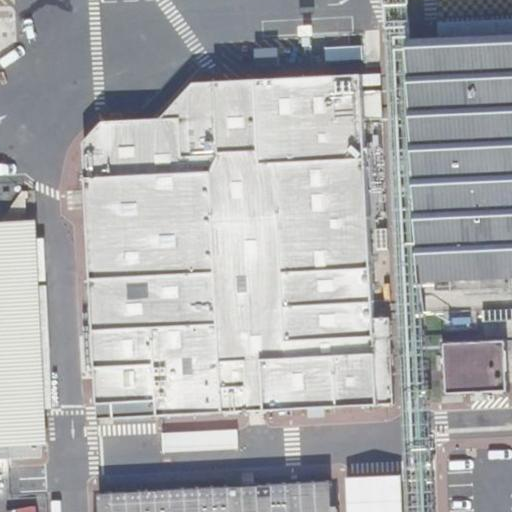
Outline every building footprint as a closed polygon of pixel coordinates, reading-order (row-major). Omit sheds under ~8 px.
[(511,35),(412,41),(425,282),(511,276),(511,35)] [(364,77),(195,84),(160,119),(102,121),(82,144),(101,420),(397,406),(395,320),(379,321),(364,77)] [(35,223),(0,225),(0,445),(49,442),(35,223)] [(445,344),(448,394),(509,390),(506,340),(445,344)] [(351,511),(407,511),(406,472),(351,473),(351,511)] [(101,498),(102,511),(333,511),(332,483),(101,498)]
